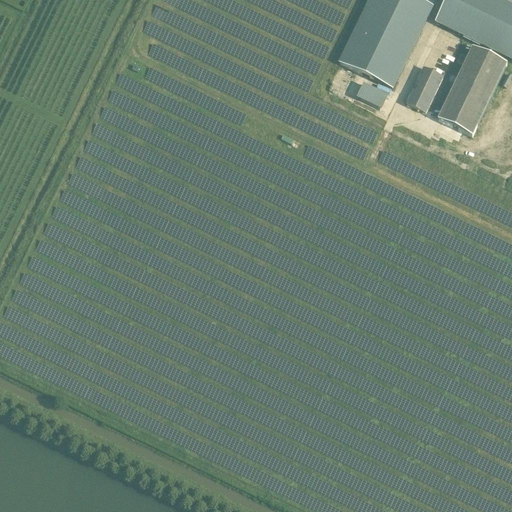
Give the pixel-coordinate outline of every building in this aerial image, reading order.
[(371,89),(389,98),(392,92),(432,9),(423,5),(425,0),(413,0),(414,0),(413,0),(371,0),(340,67),(374,83),(371,89)] [(511,0),(448,0),(436,25),(511,62),(511,0)] [(465,68),(438,123),(458,132),(457,135),(470,142),(471,139),(472,139),(507,66),(473,50),(472,52),(459,46),(458,49),(471,55),(468,60),(461,57),(457,64),(465,68)] [(406,108),(426,117),(443,80),(424,71),(406,108)] [(73,174),(68,184),(79,189),(83,179),(73,174)] [(73,202),(76,195),(63,191),(60,203),(78,208),(79,204),(73,202)] [(40,241),(36,251),(53,258),(56,252),(58,253),(60,249),(40,241)]
